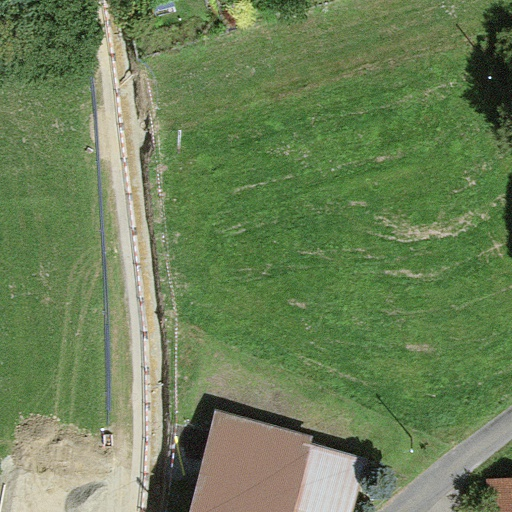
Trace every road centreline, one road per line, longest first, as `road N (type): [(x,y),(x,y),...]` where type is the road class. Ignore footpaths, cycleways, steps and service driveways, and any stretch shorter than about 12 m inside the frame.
road 1 (residential): [(143,511),(147,304),(101,0)]
road 2 (residential): [(401,511),(511,428)]
